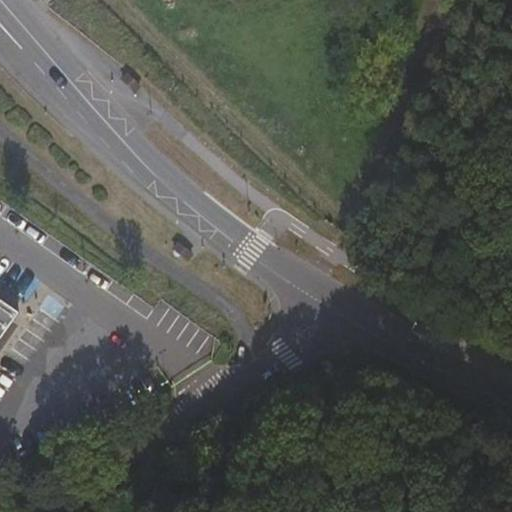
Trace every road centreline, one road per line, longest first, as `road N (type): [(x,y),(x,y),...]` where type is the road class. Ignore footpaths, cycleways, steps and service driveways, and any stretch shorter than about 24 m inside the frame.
road 1 (track): [(310,296),(431,0)]
road 2 (tertiary): [(99,122),(184,205),(310,296)]
road 3 (residential): [(265,362),(69,511)]
road 4 (tertiary): [(310,296),(511,393)]
road 5 (tertiary): [(99,122),(0,2)]
